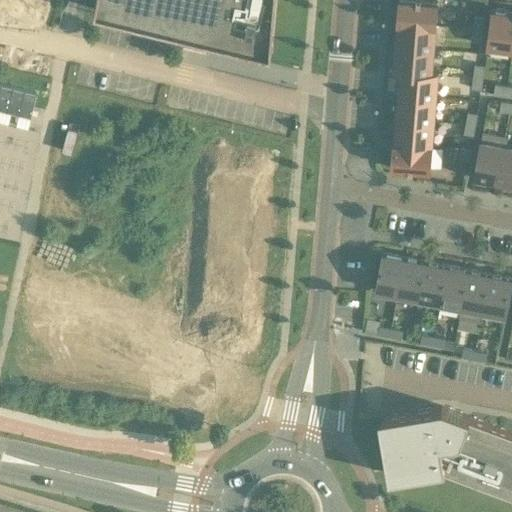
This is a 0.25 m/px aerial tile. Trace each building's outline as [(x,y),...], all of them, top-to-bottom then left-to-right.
[(0,0),(0,10),(42,19),(45,0),(0,0)] [(95,0),(94,9),(270,52),(274,0),(95,0)] [(398,0),(397,21),(435,24),(436,0),(398,0)] [(511,45),(511,10),(492,8),(487,46),(511,49),(511,45)] [(472,27),(482,29),(484,17),(474,15),(472,27)] [(433,48),(435,24),(397,21),(395,45),(433,48)] [(482,29),(472,27),(471,39),(481,41),(482,29)] [(395,45),(393,69),(393,70),(399,70),(399,69),(431,72),(431,71),(433,48),(395,45)] [(474,63),(473,75),(483,77),(484,65),(474,63)] [(397,93),(435,97),(437,72),(431,71),(431,72),(399,69),(399,70),(397,93)] [(473,75),(471,88),(481,89),(483,77),(473,75)] [(36,92),(1,83),(0,85),(0,108),(31,116),(36,92)] [(507,85),(495,83),(493,93),(505,95),(507,85)] [(435,97),(397,93),(395,117),(428,120),(433,120),(435,97)] [(511,112),(511,105),(511,101),(501,100),(499,110),(511,112)] [(465,123),(475,125),(477,113),(467,111),(465,123)] [(433,120),(428,120),(395,117),(393,141),(431,144),(433,120)] [(475,125),(465,123),(463,135),(473,137),(475,125)] [(498,181),(507,135),(482,130),(473,177),(498,181)] [(511,184),(511,145),(506,144),(508,135),(507,135),(498,181),(511,184)] [(431,144),(393,141),(391,166),(429,169),(431,144)] [(458,159),(468,161),(471,149),(460,147),(458,159)] [(397,294),(404,256),(382,251),(375,290),(397,294)] [(418,298),(426,260),(404,256),(397,294),(418,298)] [(438,306),(439,307),(447,264),(426,260),(418,298),(439,302),(438,306)] [(468,268),(447,264),(439,307),(459,310),(460,311),(468,268)] [(468,268),(460,311),(459,310),(458,315),(481,320),(482,315),(481,315),(490,272),(468,268)] [(490,272),(481,315),(482,315),(503,318),(511,276),(490,272)] [(377,334),(389,336),(391,327),(379,325),(377,334)] [(401,338),(403,329),(391,327),(389,336),(401,338)] [(420,342),(432,344),(433,335),(421,333),(420,342)] [(433,335),(432,344),(443,346),(445,337),(433,335)] [(461,356),(473,358),(475,349),(463,347),(461,356)] [(485,360),(486,351),(475,349),(473,358),(485,360)] [(511,431),(441,405),(378,415),(388,477),(443,467),(511,493),(511,431)]
